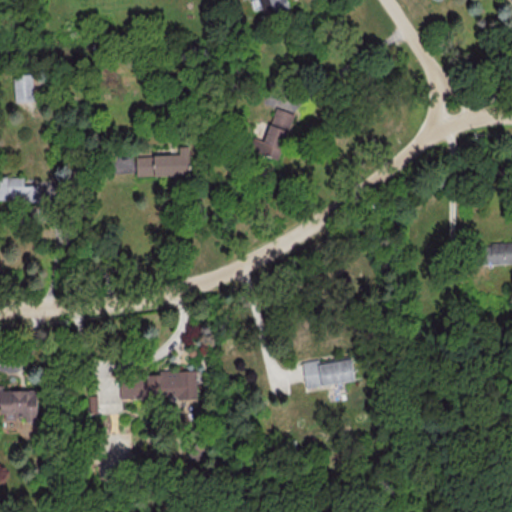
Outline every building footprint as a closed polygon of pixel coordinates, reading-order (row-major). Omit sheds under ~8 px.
[(258,0),(263,15),(287,8),(284,0),(258,0)] [(14,101),(33,101),(32,73),(13,73),(14,101)] [(264,141),(253,138),(249,149),(279,159),(294,113),(274,107),(264,141)] [(135,175),(190,174),(189,145),(179,145),(179,154),(135,155),(135,175)] [(24,184),(24,176),(0,176),(0,200),(40,200),(40,184),(24,184)] [(354,379),(351,357),(317,362),(317,359),(301,361),(305,387),(354,379)] [(196,370),(157,370),(157,374),(146,374),(146,399),(196,399),(196,370)] [(144,399),(143,377),(118,378),(119,399),(144,399)] [(36,389),(2,389),(2,385),(0,385),(0,406),(2,406),(3,420),(37,419),(36,389)]
